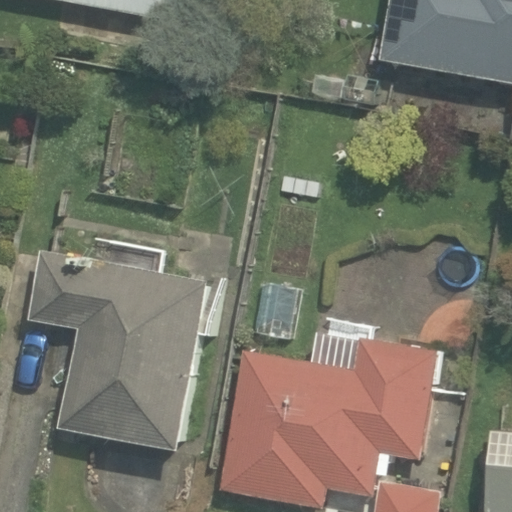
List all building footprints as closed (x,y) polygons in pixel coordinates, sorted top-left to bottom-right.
[(36,0),(164,21),(188,25),(191,0),(36,0)] [(511,0),(401,0),(390,62),(511,83),(511,0)] [(321,199),(324,184),(285,178),(283,193),(321,199)] [(74,433),(164,449),(196,455),(225,289),(164,278),(54,258),(42,325),(92,334),(74,433)] [(268,284),(258,332),(293,339),(304,291),(268,284)] [(235,495),(324,511),(335,511),(339,492),(386,501),(390,478),(400,480),(404,458),(433,463),(453,357),(333,335),(327,366),(261,353),(235,495)] [(511,511),(511,471),(505,471),(500,511),(511,511)] [(388,511),(451,511),(454,496),(394,486),(388,511)]
